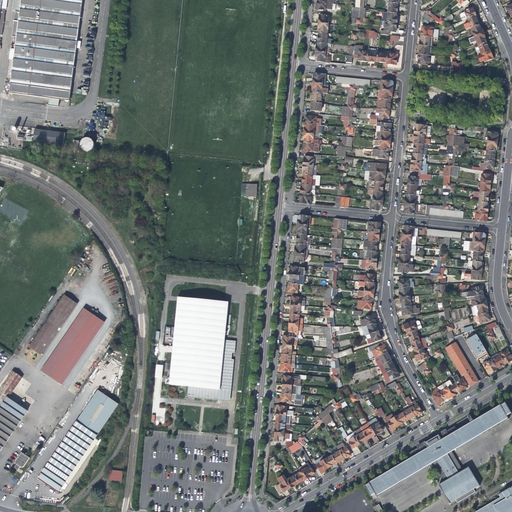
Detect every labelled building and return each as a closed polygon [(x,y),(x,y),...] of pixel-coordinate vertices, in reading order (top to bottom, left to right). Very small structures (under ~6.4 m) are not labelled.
[(21,0),(19,14),(15,13),(12,39),(16,40),(13,63),(9,62),(6,79),(11,79),(8,99),(49,104),(48,114),(58,116),(59,106),(68,107),(82,0),(0,0),(0,37),(1,38),(5,12),(0,11),(1,0),(21,0)] [(325,11),(325,9),(326,3),(317,2),(316,2),(316,6),(315,10),(325,11)] [(388,3),(388,12),(389,13),(396,14),(397,9),(397,4),(388,3)] [(473,7),(464,10),(464,12),(461,13),(460,15),(462,20),(467,18),(475,15),(476,15),(474,11),(473,7)] [(431,11),(429,9),(425,13),(431,17),(432,18),(434,17),(430,13),(431,11)] [(396,14),(389,13),(388,12),(384,12),(383,22),(385,22),(396,23),(396,19),(397,14),(396,14)] [(318,19),(318,24),(328,24),(328,16),(319,15),(318,19)] [(443,19),(441,21),(439,24),(443,26),(445,22),(452,19),(450,15),(443,19)] [(477,21),(475,15),(467,18),(469,23),(466,24),(464,24),(466,29),(471,27),(478,24),(477,21)] [(396,28),(396,23),(385,22),(384,31),(380,31),(379,34),(385,35),(388,35),(389,32),(395,32),(396,28)] [(327,34),(328,24),(318,24),(318,28),(317,31),(318,31),(318,33),(327,34)] [(471,27),(474,36),(483,32),(481,29),(480,25),(479,26),(478,24),(471,27)] [(421,31),(420,36),(432,37),(433,30),(433,28),(421,26),(421,31)] [(451,26),(446,29),(448,30),(449,34),(452,33),(453,35),(455,34),(452,26),(451,26)] [(484,36),(483,32),(474,36),(477,45),(485,42),(485,40),(486,40),(484,36)] [(326,39),(327,34),(318,33),(318,37),(317,43),(326,43),(326,39)] [(348,46),(350,46),(354,47),(355,45),(356,39),(356,36),(354,36),(351,35),(350,39),(348,46)] [(431,46),(432,37),(420,36),(420,37),(419,37),(419,41),(418,45),(428,46),(431,46)] [(478,55),(481,54),(489,51),(487,46),(485,42),(477,45),(479,50),(476,51),(478,55)] [(329,50),(328,50),(325,50),(326,44),(326,43),(317,43),(316,43),(315,48),(315,52),(327,53),(328,53),(329,50)] [(362,45),(355,45),(354,47),(352,53),(352,55),(358,56),(357,61),(362,62),(367,62),(367,61),(368,50),(362,50),(362,45)] [(428,47),(428,46),(418,45),(418,49),(418,52),(419,53),(418,54),(430,55),(431,48),(428,47)] [(368,48),(368,50),(367,61),(373,62),(377,62),(378,54),(377,53),(377,49),(368,48)] [(490,51),(489,51),(481,54),(484,62),(493,58),(491,54),(490,51)] [(314,59),(316,61),(330,63),(330,58),(327,58),(327,53),(315,52),(315,56),(314,59)] [(388,52),(388,54),(387,63),(387,64),(392,64),(396,65),(397,53),(388,52)] [(388,54),(378,54),(377,62),(381,62),(387,63),(388,54)] [(434,56),(430,55),(418,54),(418,59),(417,64),(429,65),(429,64),(433,64),(434,56)] [(451,67),(451,70),(459,71),(456,64),(456,62),(452,62),(451,67)] [(461,62),(456,64),(459,71),(465,72),(461,62)] [(324,84),(325,75),(314,74),(313,75),(313,79),(312,83),(324,84)] [(393,83),(392,81),(381,80),(380,90),(392,91),(392,87),(393,83)] [(324,85),(324,84),(312,83),(312,86),(312,91),(312,92),(321,93),(323,94),(324,89),(324,85)] [(392,95),(392,91),(380,90),(379,90),(378,99),(390,100),(390,98),(391,98),(392,95)] [(320,103),(321,93),(312,92),(312,98),(311,102),(320,103)] [(378,99),(377,109),(389,110),(389,106),(390,100),(378,99)] [(321,103),(320,103),(311,102),(311,107),(311,111),(320,111),(321,103)] [(119,142),(121,133),(116,132),(120,106),(108,104),(103,140),(119,142)] [(342,117),(349,118),(350,108),(347,107),(344,107),(343,112),(342,112),(342,117)] [(388,115),(389,110),(377,109),(376,109),(375,113),(374,113),(374,115),(370,115),(370,119),(376,120),(376,117),(388,119),(388,115)] [(306,120),(306,124),(317,125),(318,118),(315,118),(316,116),(306,116),(306,120)] [(381,125),(380,132),(381,132),(390,133),(390,128),(390,124),(381,123),(381,125)] [(322,125),(317,125),(306,124),(305,127),(305,128),(304,128),(303,133),(313,134),(317,134),(321,135),(322,125)] [(414,130),(414,134),(423,135),(426,135),(426,126),(415,125),(414,130)] [(64,146),(65,133),(35,129),(33,141),(64,146)] [(485,141),(487,141),(496,142),(497,138),(497,134),(496,132),(485,131),(485,141)] [(391,133),(390,133),(381,132),(380,140),(390,141),(390,137),(391,133)] [(313,137),(313,134),(303,133),(303,138),(304,138),(304,139),(304,143),(313,144),(318,144),(321,144),(321,140),(318,140),(318,137),(317,137),(313,137)] [(413,139),(413,143),(423,144),(423,139),(423,135),(414,134),(413,139)] [(78,145),(88,153),(95,143),(85,136),(78,145)] [(464,137),(459,136),(454,136),(453,137),(453,145),(455,146),(460,146),(468,147),(469,144),(463,143),(464,137)] [(339,142),(338,146),(346,147),(347,137),(342,137),(342,142),(339,142)] [(389,146),(390,141),(380,140),(379,150),(388,151),(389,151),(389,146)] [(487,141),(486,150),(494,151),(495,149),(496,149),(496,146),(496,142),(487,141)] [(317,152),(318,147),(313,147),(313,144),(304,143),(303,143),(303,146),(303,151),(317,152)] [(425,155),(425,151),(422,150),(423,144),(413,143),(412,147),(412,154),(422,154),(425,155)] [(337,157),(345,157),(345,151),(346,147),(338,146),(337,157)] [(387,155),(388,151),(379,150),(373,149),(372,156),(377,157),(377,158),(387,159),(387,155)] [(485,157),(485,160),(493,161),(494,157),(494,151),(486,150),(482,150),(482,156),(485,157)] [(421,163),(422,154),(412,154),(411,159),(411,163),(421,163)] [(313,166),(313,159),(313,158),(304,157),(303,161),(303,165),(313,166)] [(493,165),(493,161),(485,160),(484,160),(484,164),(480,163),(479,167),(472,166),(472,169),(483,171),(483,168),(493,169),(493,165)] [(365,170),(370,171),(385,173),(385,169),(386,165),(366,162),(366,164),(362,164),(361,169),(364,170),(365,170)] [(424,164),(421,163),(411,163),(410,167),(410,171),(423,172),(424,164)] [(312,175),(313,166),(303,165),(302,169),(302,174),(303,174),(312,175)] [(458,167),(457,166),(451,166),(450,168),(450,176),(457,177),(458,169),(458,167)] [(385,177),(385,173),(370,171),(369,180),(383,182),(383,180),(384,180),(385,177)] [(311,180),(312,175),(303,174),(302,179),(302,184),(313,185),(315,185),(315,180),(311,180)] [(481,174),(480,182),(490,183),(490,179),(491,175),(481,174)] [(417,186),(417,178),(418,177),(408,177),(408,181),(407,185),(416,186),(417,186)] [(369,180),(368,190),(371,191),(382,192),(382,187),(383,182),(369,180)] [(490,188),(490,183),(480,182),(479,192),(488,192),(489,192),(490,188)] [(257,197),(257,183),(241,183),(241,196),(257,197)] [(312,190),(313,185),(302,184),(301,184),(300,189),(300,193),(310,194),(310,189),(312,190)] [(415,190),(416,186),(407,185),(407,190),(406,194),(415,195),(419,195),(419,191),(415,190)] [(382,193),(382,192),(371,191),(368,190),(367,194),(371,195),(370,200),(382,202),(382,198),(383,193),(382,193)] [(479,192),(478,202),(487,202),(488,197),(488,193),(488,192),(479,192)] [(312,194),(310,194),(300,193),(299,198),(299,203),(311,204),(312,194)] [(414,204),(415,195),(406,194),(406,196),(405,196),(405,200),(405,204),(414,204)] [(348,198),(340,197),(339,207),(347,207),(348,198)] [(370,200),(369,210),(380,211),(381,209),(381,206),(382,202),(370,200)] [(487,203),(487,202),(478,202),(477,211),(487,212),(487,211),(488,208),(488,203),(487,203)] [(404,211),(405,213),(407,213),(415,214),(416,205),(414,204),(405,204),(404,208),(404,211)] [(487,216),(487,212),(477,211),(475,211),(474,220),(486,221),(487,216)] [(297,225),(307,226),(309,226),(310,216),(299,215),(298,217),(297,221),(297,225)] [(346,220),(338,219),(337,229),(340,230),(345,230),(346,220)] [(368,222),(367,231),(379,233),(379,229),(380,224),(368,222)] [(306,235),(307,226),(297,225),(296,229),(296,233),(297,233),(297,234),(306,235)] [(401,232),(401,235),(411,236),(413,236),(414,227),(403,226),(402,227),(401,232)] [(378,237),(379,233),(367,231),(367,236),(365,236),(364,240),(377,241),(377,240),(378,241),(378,237)] [(473,232),(472,242),(484,243),(484,239),(485,235),(483,233),(473,232)] [(296,243),(296,244),(305,245),(309,245),(310,239),(306,238),(306,235),(297,234),(296,239),(296,243)] [(410,246),(411,236),(401,235),(401,240),(400,244),(401,244),(401,245),(410,246)] [(363,251),(364,251),(376,251),(376,246),(377,241),(364,240),(363,251)] [(483,248),(484,243),(472,242),(469,242),(469,251),(473,252),(482,252),(483,252),(483,248)] [(304,254),(305,245),(296,244),(296,245),(295,245),(295,249),(294,253),(304,254)] [(401,250),(400,254),(409,255),(410,246),(401,245),(401,250)] [(335,259),(335,254),(336,249),(333,249),(327,248),(327,251),(332,251),(332,258),(335,259)] [(364,251),(363,260),(376,261),(376,258),(377,252),(376,252),(376,251),(364,251)] [(482,257),(482,252),(473,252),(472,261),(481,262),(482,257)] [(308,255),(304,254),(294,253),(294,257),(293,261),(307,263),(308,255)] [(408,265),(409,255),(400,254),(400,256),(399,256),(399,260),(398,264),(408,265)] [(376,265),(376,261),(363,260),(362,260),(361,268),(375,269),(376,265)] [(481,264),(481,262),(472,261),(468,261),(467,266),(472,267),(471,271),(481,271),(481,268),(482,264),(481,264)] [(413,265),(408,265),(398,264),(398,268),(397,272),(407,273),(407,271),(412,272),(413,265)] [(290,271),(290,275),(304,277),(305,270),(299,269),(299,268),(290,267),(290,271)] [(481,275),(481,271),(471,271),(471,275),(464,274),(464,278),(480,280),(481,275)] [(364,274),(364,282),(373,283),(374,279),(374,275),(364,274)] [(304,277),(290,275),(289,279),(289,284),(297,285),(303,285),(304,277)] [(398,286),(399,289),(408,287),(409,287),(413,287),(412,282),(411,282),(410,279),(398,280),(398,286)] [(374,283),(373,283),(364,282),(360,282),(360,287),(364,287),(364,292),(374,292),(374,289),(374,283)] [(297,292),(297,285),(289,284),(288,288),(288,292),(297,292)] [(462,298),(470,297),(473,297),(482,294),(482,291),(481,286),(471,288),(472,291),(461,293),(462,298)] [(409,296),(408,287),(399,289),(399,292),(399,293),(399,295),(399,298),(409,296)] [(373,297),(374,292),(364,292),(357,291),(357,295),(363,296),(363,301),(371,302),(373,302),(373,297)] [(40,353),(76,302),(65,294),(30,346),(40,353)] [(473,307),(476,306),(486,304),(485,299),(483,299),(483,297),(482,294),(473,297),(470,297),(471,302),(472,301),(473,307)] [(413,296),(409,296),(399,298),(400,302),(401,303),(401,305),(401,307),(414,306),(413,296)] [(291,302),(291,305),(304,307),(305,301),(300,301),(300,298),(291,297),(291,302)] [(230,305),(179,299),(170,386),(190,388),(189,399),(220,402),(221,392),(232,393),(235,362),(233,362),(233,356),(236,356),(237,344),(226,343),(230,305)] [(371,306),(371,302),(363,301),(360,301),(359,309),(370,310),(371,306)] [(476,306),(478,315),(487,313),(486,310),(486,308),(487,308),(486,304),(476,306)] [(304,310),(304,307),(291,305),(290,310),(290,314),(299,315),(299,310),(304,310)] [(415,305),(414,306),(401,307),(401,308),(402,311),(402,315),(419,313),(418,307),(415,308),(415,305)] [(65,385),(107,323),(87,308),(43,370),(65,385)] [(487,317),(487,313),(478,315),(477,315),(479,323),(488,321),(487,317)] [(298,320),(299,315),(290,314),(289,319),(289,323),(301,325),(302,325),(303,320),(298,320)] [(364,318),(366,326),(375,323),(374,319),(372,315),(364,318)] [(406,334),(407,333),(415,330),(418,330),(421,328),(419,322),(417,321),(415,322),(414,321),(403,325),(405,330),(406,334)] [(485,325),(489,334),(492,339),(494,338),(489,328),(496,326),(494,322),(485,325)] [(300,336),(301,325),(289,323),(288,328),(288,332),(297,333),(297,335),(300,336)] [(365,335),(367,334),(378,331),(376,327),(375,323),(366,326),(362,327),(365,335)] [(323,338),(327,338),(328,338),(332,338),(330,327),(327,327),(324,327),(323,338)] [(339,327),(330,327),(332,338),(332,341),(335,340),(333,330),(339,329),(339,327)] [(498,337),(502,335),(499,327),(494,328),(498,337)] [(419,339),(415,330),(407,333),(409,339),(410,342),(419,339)] [(379,335),(378,331),(367,334),(369,339),(368,340),(369,343),(380,339),(379,335)] [(471,349),(476,357),(477,357),(486,352),(476,334),(466,340),(471,349)] [(296,346),(297,342),(292,342),(292,339),(292,337),(284,337),(283,341),(283,345),(291,346),(296,346)] [(423,338),(419,339),(410,342),(413,348),(414,352),(424,348),(427,347),(423,338)] [(371,351),(375,358),(386,352),(384,348),(381,342),(368,347),(370,352),(371,351)] [(446,349),(448,353),(457,347),(454,343),(445,348),(446,349)] [(291,355),(291,346),(283,345),(282,350),(282,355),(291,355)] [(448,353),(450,356),(459,351),(457,347),(448,353)] [(350,348),(338,352),(334,354),(334,358),(337,358),(339,358),(352,353),(351,349),(350,348)] [(427,357),(424,348),(414,352),(413,352),(415,357),(416,361),(422,359),(424,363),(430,359),(429,357),(427,357)] [(498,354),(500,357),(504,363),(504,364),(509,362),(511,359),(506,349),(498,354)] [(450,356),(452,360),(461,355),(459,351),(450,356)] [(376,362),(378,366),(390,360),(388,357),(386,352),(375,358),(377,362),(376,362)] [(294,356),(291,355),(282,355),(281,359),(281,363),(293,365),(294,356)] [(452,360),(455,364),(464,359),(461,355),(452,360)] [(500,357),(492,362),(496,368),(500,366),(504,363),(500,357)] [(455,364),(457,368),(466,363),(464,359),(455,364)] [(496,369),(496,368),(492,362),(490,359),(480,364),(487,375),(492,372),(496,369)] [(378,366),(383,374),(394,368),(392,364),(390,360),(378,366)] [(293,368),(293,365),(281,363),(280,367),(280,371),(291,372),(291,368),(293,368)] [(457,368),(459,372),(468,367),(466,363),(457,368)] [(424,373),(427,372),(422,364),(417,368),(419,371),(420,373),(423,371),(424,373)] [(471,371),(468,367),(459,372),(462,376),(463,376),(471,371)] [(396,372),(394,368),(383,374),(387,382),(398,376),(396,372)] [(0,450),(28,411),(7,397),(21,377),(13,371),(0,389),(0,450)] [(463,376),(464,377),(465,379),(473,375),(471,371),(463,376)] [(473,375),(465,379),(468,384),(476,379),(475,379),(473,375)] [(283,382),(282,385),(296,386),(298,386),(298,382),(295,382),(295,378),(292,378),(292,377),(283,376),(283,382)] [(453,379),(455,383),(460,391),(463,389),(467,387),(466,386),(468,384),(465,379),(464,377),(460,379),(458,376),(453,379)] [(458,392),(460,391),(455,383),(454,384),(452,381),(447,383),(450,387),(447,388),(452,397),(456,395),(456,393),(458,392)] [(296,386),(282,385),(282,390),(282,394),(295,395),(296,386)] [(372,393),(375,391),(378,390),(380,389),(378,385),(370,389),(372,393)] [(450,398),(452,397),(447,388),(444,390),(441,385),(437,388),(437,389),(444,401),(447,399),(448,399),(450,398)] [(58,493),(120,403),(99,389),(38,478),(43,482),(58,493)] [(440,403),(444,401),(437,389),(430,393),(432,396),(432,397),(437,405),(440,403)] [(231,403),(232,393),(221,392),(220,402),(231,403)] [(294,401),(294,400),(295,395),(282,394),(281,398),(281,401),(290,402),(290,401),(294,401)] [(418,414),(421,412),(414,401),(411,403),(407,405),(409,409),(414,416),(418,414)] [(346,404),(345,402),(340,405),(337,407),(339,409),(340,411),(342,410),(341,408),(346,404)] [(412,457),(364,486),(370,496),(375,493),(375,495),(432,462),(444,482),(463,470),(451,451),(507,418),(506,415),(510,412),(505,402),(457,431),(454,426),(445,431),(444,430),(438,434),(439,435),(435,437),(432,439),(429,441),(425,444),(424,442),(417,446),(418,447),(409,453),(412,457)] [(277,410),(276,414),(285,415),(286,407),(277,406),(277,410)] [(318,417),(319,418),(321,417),(322,418),(328,414),(333,409),(330,406),(325,410),(323,413),(322,412),(319,414),(320,415),(318,417)] [(375,410),(377,414),(379,417),(383,414),(379,407),(375,410)] [(410,418),(414,416),(409,409),(402,413),(406,421),(410,418)] [(403,423),(406,421),(402,413),(394,418),(398,425),(403,423)] [(290,416),(285,415),(276,414),(276,419),(275,423),(290,425),(290,416)] [(328,414),(322,418),(320,420),(323,423),(325,426),(332,420),(328,414)] [(367,423),(368,424),(374,435),(379,433),(382,431),(375,418),(367,423)] [(396,427),(398,425),(394,418),(391,420),(386,422),(391,430),(396,427)] [(315,430),(323,423),(320,420),(318,422),(313,427),(315,430)] [(289,429),(290,425),(275,423),(275,428),(274,433),(284,433),(284,429),(289,429)] [(360,428),(361,429),(367,440),(371,437),(374,435),(368,424),(360,428)] [(353,433),(359,444),(363,442),(367,440),(361,429),(353,433)] [(290,434),(284,433),(274,433),(274,437),(274,441),(283,442),(283,438),(289,439),(288,441),(286,442),(285,450),(286,449),(288,448),(292,445),(293,441),(291,441),(292,435),(292,434),(290,434)] [(356,446),(359,444),(353,433),(347,437),(349,440),(348,441),(352,448),(356,446)] [(305,442),(303,440),(301,437),(299,439),(297,441),(301,446),(306,442),(305,442)] [(302,447),(301,446),(297,441),(292,445),(288,448),(291,453),(302,447)] [(345,447),(339,451),(343,459),(348,457),(350,455),(345,447)] [(31,457),(22,451),(15,460),(15,464),(17,465),(16,466),(18,468),(20,467),(21,467),(23,467),(31,457)] [(339,451),(331,456),(336,463),(340,461),(343,459),(339,451)] [(325,454),(321,457),(323,460),(328,468),(332,465),(336,463),(331,456),(328,458),(325,454)] [(324,470),(328,468),(323,460),(316,464),(316,465),(320,472),(324,470)] [(314,474),(309,467),(302,471),(306,478),(310,476),(314,474)] [(468,467),(463,470),(444,482),(438,485),(442,491),(447,500),(449,503),(453,500),(457,505),(477,493),(474,488),(479,485),(475,479),(468,467)] [(302,471),(294,476),(298,483),(303,481),(306,478),(302,471)] [(122,483),(124,474),(111,472),(109,481),(122,483)] [(294,476),(286,480),(291,488),(295,485),(298,483),(294,476)] [(286,490),(291,488),(286,480),(285,478),(282,479),(284,482),(281,484),(275,487),(280,494),(286,490)] [(511,511),(511,486),(498,495),(499,497),(474,511),(511,511)]
